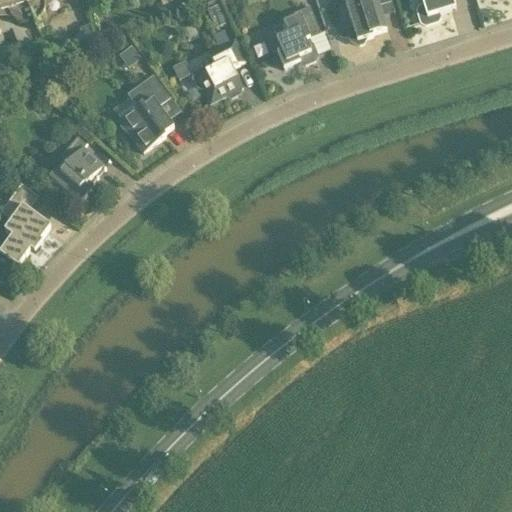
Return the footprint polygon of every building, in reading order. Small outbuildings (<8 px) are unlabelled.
[(0,0),(0,15),(7,13),(7,14),(9,17),(11,20),(13,22),(16,24),(19,25),(22,26),(25,26),(29,26),(32,25),(34,24),(23,0),(0,0)] [(23,0),(34,24),(35,24),(38,22),(40,20),(42,17),(43,14),(44,11),(45,7),(44,4),(43,1),(45,0),(23,0)] [(379,8),(391,5),(389,0),(361,0),(361,1),(345,6),(353,30),(348,39),(349,43),(359,48),(363,47),(366,41),(373,39),(372,37),(386,33),(379,8)] [(420,0),(423,9),(420,10),(418,14),(421,26),(425,28),(437,24),(439,20),(438,17),(455,11),(451,0),(420,0)] [(174,3),(158,7),(162,20),(178,15),(174,3)] [(216,30),(227,25),(219,7),(208,12),(216,30)] [(270,55),(278,58),(284,72),(299,66),(305,68),(314,64),(316,59),(310,42),(321,37),(310,9),(293,16),(295,21),(284,25),(288,36),(286,37),(280,34),(268,39),(266,45),(270,55)] [(76,40),(75,41),(78,48),(86,46),(95,43),(90,29),(81,32),(81,33),(81,34),(81,36),(80,37),(80,38),(79,38),(78,39),(77,40),(76,40)] [(238,93),(243,91),(233,72),(245,65),(234,44),(209,57),(215,70),(208,73),(203,72),(194,76),(193,82),(197,90),(203,92),(211,108),(225,100),(231,102),(236,99),(238,93)] [(129,71),(141,61),(132,49),(119,58),(129,71)] [(49,78),(43,70),(32,78),(39,86),(49,78)] [(22,80),(16,74),(9,79),(15,86),(22,80)] [(174,131),(159,110),(170,102),(153,79),(127,98),(137,111),(120,124),(143,156),(166,140),(164,138),(174,131)] [(21,86),(16,91),(21,96),(26,96),(31,91),(26,86),(21,86)] [(73,125),(70,129),(80,138),(83,134),(73,125)] [(91,189),(106,172),(83,152),(86,148),(77,140),(57,163),(61,167),(49,181),(58,190),(54,195),(66,206),(71,201),(79,208),(94,191),(91,189)] [(28,213),(38,200),(21,188),(1,216),(12,223),(4,233),(12,239),(0,255),(0,256),(18,270),(31,253),(35,256),(43,244),(41,243),(51,230),(28,213)]
